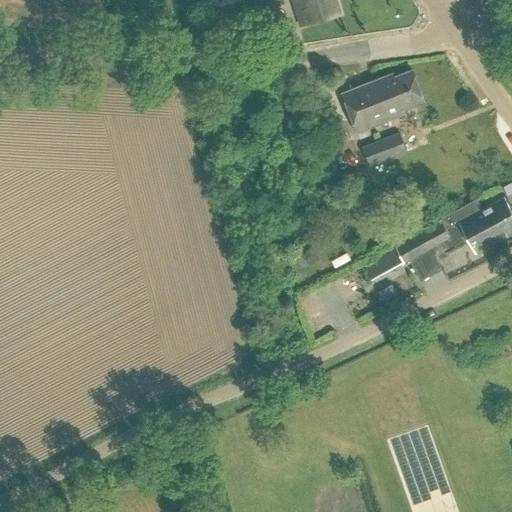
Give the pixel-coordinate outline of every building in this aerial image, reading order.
[(293,0),(302,26),(341,14),(336,0),(293,0)] [(413,70),(395,77),(393,73),(342,94),(357,132),(403,114),(402,111),(425,102),(413,70)] [(407,152),(400,133),(362,148),(370,166),(407,152)] [(375,259),(385,278),(394,273),(392,269),(404,262),(430,249),(435,258),(445,252),(446,254),(470,241),(476,253),(511,233),(511,213),(504,198),(482,210),(477,199),(439,220),(440,223),(396,247),(375,259)] [(326,346),(346,334),(341,326),(321,337),(326,346)]
